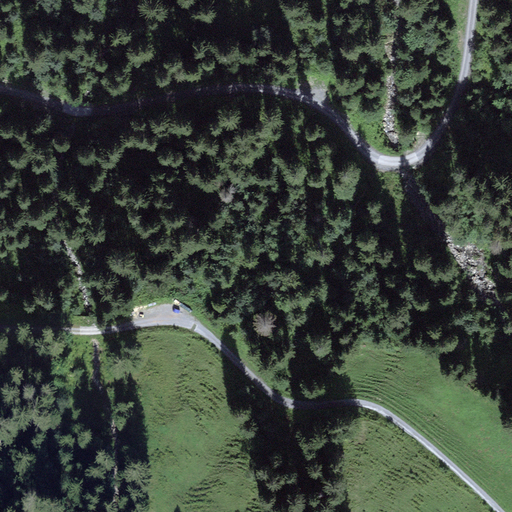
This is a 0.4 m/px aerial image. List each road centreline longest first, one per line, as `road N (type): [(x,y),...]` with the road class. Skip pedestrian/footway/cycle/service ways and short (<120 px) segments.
road 1 (track): [(0,92),(100,116),(259,92),(310,102),(359,151),(400,163),(424,158),(447,137),(471,79),(481,0)]
road 2 (track): [(0,326),(99,334),(163,322),(185,326),(291,406),(351,404),(381,413),(498,511)]
